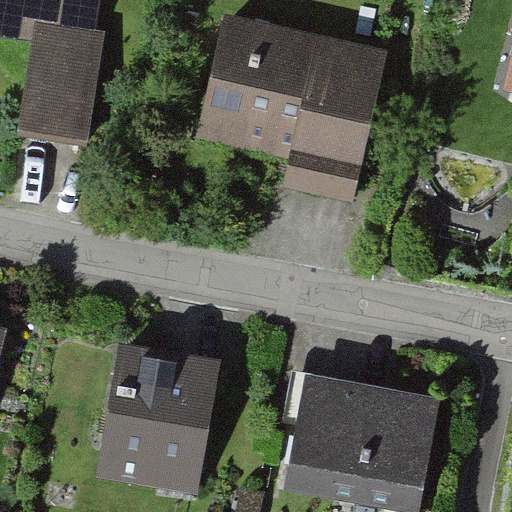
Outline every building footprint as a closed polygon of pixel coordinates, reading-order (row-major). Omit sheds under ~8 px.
[(96,39),(102,0),(0,0),(0,41),(33,47),(17,138),(88,150),(106,40),(96,39)] [(389,59),(225,22),(198,143),(291,164),(285,192),(355,208),(389,59)] [(511,39),(501,90),(511,92),(511,39)] [(221,366),(119,351),(100,476),(202,491),(221,366)] [(417,511),(436,402),(302,380),(283,494),(392,511),(417,511)]
